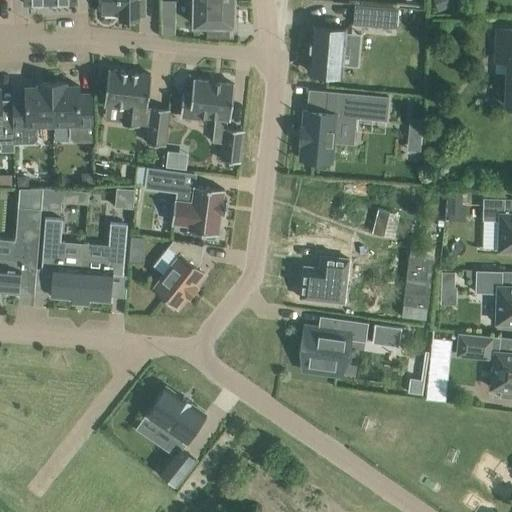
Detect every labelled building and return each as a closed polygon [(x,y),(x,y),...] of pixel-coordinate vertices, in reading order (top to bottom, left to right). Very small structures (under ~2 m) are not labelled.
[(102,0),(102,13),(119,13),(119,17),(139,17),(139,7),(144,7),(144,0),(102,0)] [(233,25),(234,1),(194,0),(194,24),(207,24),(207,36),(229,37),(229,25),(233,25)] [(433,0),(439,11),(457,4),(455,0),(433,0)] [(355,3),(353,23),(397,27),(398,7),(355,3)] [(176,21),(164,21),(163,34),(175,35),(176,21)] [(313,26),(309,71),(341,74),(345,29),(313,26)] [(511,59),(511,82),(511,105),(511,28),(497,28),(496,59),(511,59)] [(104,104),(125,106),(123,123),(138,125),(138,124),(149,125),(147,142),(165,144),(169,109),(151,106),(151,107),(147,106),(151,74),(108,68),(104,104)] [(215,116),(213,141),(223,142),(221,159),(239,161),(243,129),(227,127),(228,118),(230,118),(234,83),(193,79),(192,94),(183,93),(180,115),(199,117),(199,114),(215,116)] [(53,123),(52,82),(38,82),(39,86),(25,86),(26,96),(12,96),(14,142),(33,141),(37,137),(37,123),(53,123)] [(66,82),(52,82),(53,123),(69,122),(69,136),(73,140),(93,140),(93,123),(92,94),(79,94),(79,85),(66,85),(66,82)] [(0,149),(0,150),(14,150),(13,119),(1,120),(0,87),(0,86),(0,149)] [(300,126),(298,143),(301,144),(300,160),(331,162),(333,133),(337,134),(338,117),(386,120),(387,97),(326,92),(324,112),(304,110),(303,126),(300,126)] [(410,118),(409,133),(421,134),(423,119),(410,118)] [(223,200),(225,189),(194,185),(194,186),(179,184),(181,170),(148,166),(145,187),(177,191),(176,199),(175,199),(172,223),(189,225),(188,230),(201,231),(200,236),(215,238),(216,233),(219,234),(221,213),(225,213),(227,200),(223,200)] [(84,172),(81,175),(82,183),(93,183),(92,172),(84,172)] [(11,174),(0,174),(0,185),(11,185),(11,174)] [(25,175),(17,175),(17,186),(28,186),(28,178),(25,175)] [(42,187),(41,207),(60,209),(61,201),(62,189),(42,187)] [(117,187),(115,205),(133,207),(134,188),(117,187)] [(461,202),(461,192),(449,192),(449,202),(461,202)] [(499,249),(511,249),(511,212),(504,212),(505,197),(483,197),(482,219),(500,220),(499,249)] [(18,206),(14,257),(0,256),(0,289),(4,290),(4,292),(17,293),(19,270),(36,271),(41,207),(18,206)] [(66,299),(80,300),(83,254),(60,252),(62,218),(45,217),(41,267),(53,268),(51,296),(66,297),(66,299)] [(107,256),(83,254),(80,300),(94,301),(94,299),(109,300),(111,272),(123,273),(127,223),(109,222),(107,256)] [(153,287),(168,299),(166,302),(173,308),(176,305),(178,307),(188,295),(189,296),(197,286),(196,285),(206,273),(192,262),(195,258),(201,259),(203,244),(174,239),(168,246),(179,255),(153,287)] [(304,265),(300,297),(344,302),(349,258),(321,255),(320,267),(304,265)] [(511,285),(502,285),(502,270),(476,269),(475,292),(497,292),(496,322),(511,322),(511,285)] [(441,271),(441,285),(454,286),(454,271),(441,271)] [(306,325),(303,346),(307,347),(304,369),(335,373),(339,351),(346,353),(348,339),(366,341),(369,321),(342,318),(340,330),(306,325)] [(374,323),(372,342),(399,346),(401,327),(374,323)] [(458,331),(456,353),(494,357),(491,387),(499,388),(499,396),(511,397),(511,351),(499,351),(500,336),(458,331)] [(424,380),(410,378),(408,391),(422,393),(424,380)] [(428,380),(426,398),(444,400),(446,383),(428,380)] [(166,386),(145,417),(169,434),(161,446),(172,453),(159,470),(176,484),(196,459),(182,447),(205,413),(190,402),(191,400),(182,394),(181,396),(166,386)]
